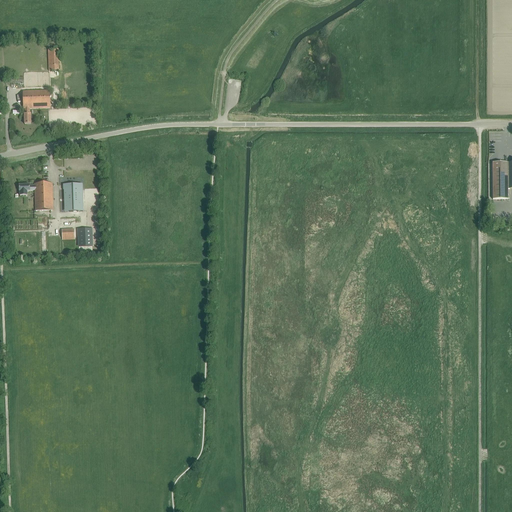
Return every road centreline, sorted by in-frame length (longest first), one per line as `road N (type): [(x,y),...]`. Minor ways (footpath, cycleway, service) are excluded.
road 1 (unclassified): [(511,124),(175,124),(0,156)]
road 2 (track): [(479,124),(479,511)]
road 3 (track): [(11,511),(0,231)]
road 4 (track): [(477,0),(477,124)]
